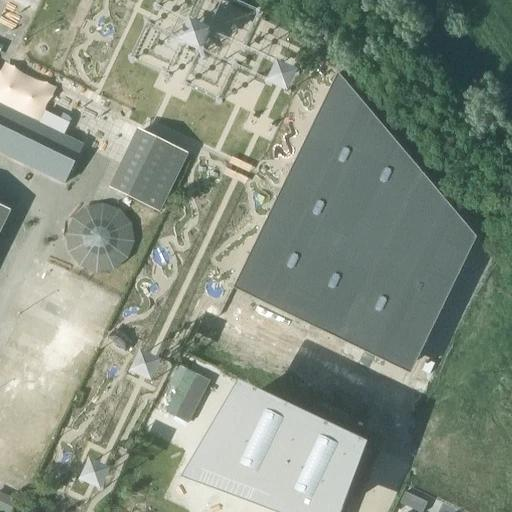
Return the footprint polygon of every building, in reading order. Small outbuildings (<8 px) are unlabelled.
[(211,45),(190,36),(180,57),(201,67),(211,45)] [(299,86),(278,77),(268,98),(278,103),(289,108),(299,86)] [(0,106),(0,152),(64,184),(82,147),(0,106)] [(62,135),(67,124),(45,113),(40,124),(62,135)] [(141,133),(113,190),(159,213),(187,155),(141,133)] [(66,241),(66,245),(67,248),(68,251),(69,254),(71,257),(73,260),(75,262),(77,264),(80,267),(82,268),(85,270),(88,271),(91,272),(95,273),(98,273),(101,273),(104,273),(107,272),(111,271),(114,270),(117,268),(119,267),(122,265),(124,262),(126,260),(128,257),(130,254),(131,251),(132,248),(133,245),(133,241),(133,238),(133,235),(132,232),(131,229),(130,226),(128,223),(127,220),(125,217),(122,215),(120,213),(117,211),(114,209),(111,208),(108,207),(105,206),(102,206),(98,206),(95,206),(92,207),(89,208),(86,209),(83,210),(80,212),(77,214),(75,217),(73,219),(71,222),(69,225),(68,228),(67,231),(66,234),(66,237),(66,241)] [(0,207),(0,232),(10,213),(0,207)] [(139,372),(150,377),(161,356),(149,350),(139,345),(128,367),(139,372)] [(160,470),(254,503),(274,511),(340,511),(347,496),(366,440),(220,368),(160,470)] [(187,424),(198,403),(185,396),(174,418),(187,424)] [(77,477),(99,487),(109,465),(98,460),(88,455),(77,477)] [(0,511),(10,511),(16,501),(0,493),(0,511)] [(405,493),(399,505),(414,511),(423,511),(427,504),(405,493)]
